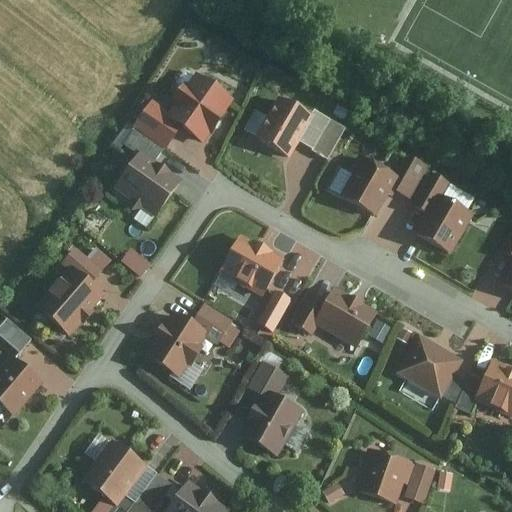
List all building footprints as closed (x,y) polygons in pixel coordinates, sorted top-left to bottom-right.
[(232,104),(195,79),(165,123),(202,148),(232,104)] [(312,121),(277,103),(256,143),(291,161),(312,121)] [(180,183),(140,156),(115,192),(156,220),(180,183)] [(396,181),(359,161),(339,199),(376,219),(396,181)] [(471,220),(438,202),(418,239),(451,257),(471,220)] [(284,264),(240,239),(219,277),(263,301),(284,264)] [(144,279),(154,266),(134,251),(124,264),(144,279)] [(511,268),(501,290),(511,295),(511,268)] [(104,300),(72,272),(37,314),(69,341),(104,300)] [(375,314),(333,292),(314,329),(356,350),(375,314)] [(205,339),(172,318),(145,361),(179,382),(205,339)] [(0,332),(0,333),(22,354),(34,341),(12,320),(0,332)] [(462,364),(416,339),(396,376),(441,401),(462,364)] [(49,382),(46,386),(62,399),(74,384),(45,360),(36,371),(49,382)] [(40,388),(11,362),(0,374),(0,410),(11,420),(40,388)] [(511,373),(491,365),(476,405),(511,418),(511,373)] [(301,416),(262,396),(239,441),(278,461),(301,416)] [(146,472),(112,447),(85,486),(118,510),(146,472)] [(415,468),(368,452),(354,493),(395,507),(402,487),(408,489),(415,468)] [(327,492),(333,504),(348,497),(342,485),(327,492)] [(225,511),(188,486),(170,511),(225,511)]
